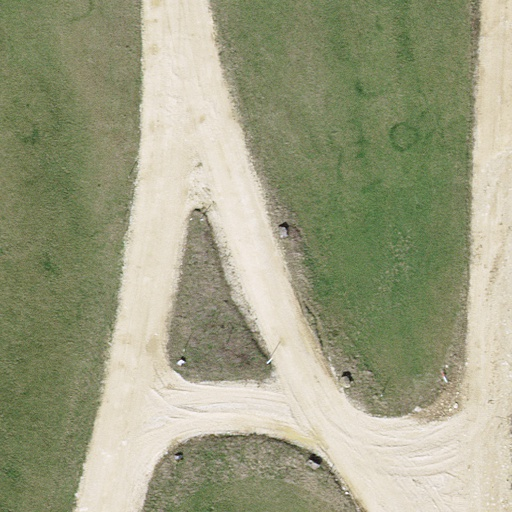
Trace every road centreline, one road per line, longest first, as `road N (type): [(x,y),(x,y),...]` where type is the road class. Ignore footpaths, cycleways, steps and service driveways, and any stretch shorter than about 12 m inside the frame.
road 1 (track): [(178,0),(214,137),(283,328),(405,511)]
road 2 (track): [(108,511),(129,429),(171,142),(172,0)]
road 3 (track): [(505,0),(489,511)]
road 4 (track): [(129,429),(230,407),(346,433)]
road 5 (track): [(387,482),(491,421)]
